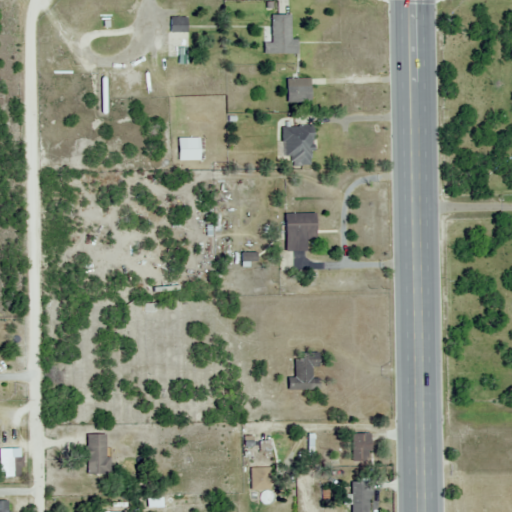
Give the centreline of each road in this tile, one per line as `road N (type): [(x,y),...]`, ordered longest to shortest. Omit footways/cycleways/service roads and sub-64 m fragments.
road 1 (primary): [(422,511),(412,0)]
road 2 (residential): [(37,511),(37,0)]
road 3 (residential): [(37,1),(87,55),(116,60),(137,49),(150,0)]
